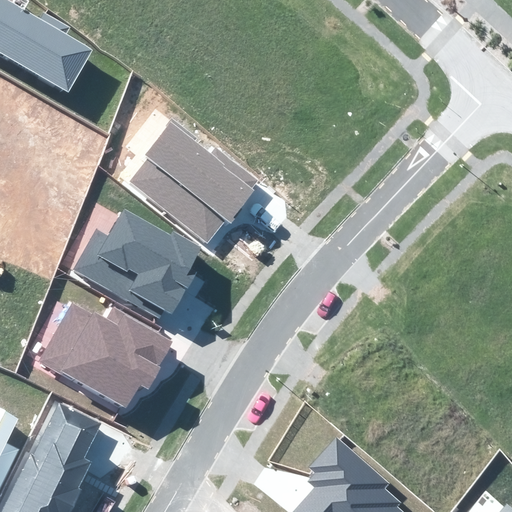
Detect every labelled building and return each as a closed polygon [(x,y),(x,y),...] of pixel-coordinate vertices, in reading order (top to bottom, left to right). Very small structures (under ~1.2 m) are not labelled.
[(0,0),(0,51),(68,90),(92,50),(65,34),(70,27),(43,12),(39,17),(8,0),(0,0)] [(128,183),(206,243),(224,219),(228,223),(254,190),(252,188),(258,179),(215,146),(210,153),(194,140),(197,137),(172,118),(143,155),(147,158),(128,183)] [(73,269),(160,319),(165,310),(172,314),(196,272),(189,269),(202,246),(173,230),(170,235),(125,209),(109,236),(96,229),(73,269)] [(37,361),(124,410),(140,383),(149,388),(175,341),(114,306),(107,318),(94,311),(93,313),(71,301),(37,361)] [(101,423),(58,403),(33,455),(30,454),(2,511),(70,511),(81,490),(79,489),(91,462),(84,458),(101,423)] [(0,485),(17,449),(7,444),(19,418),(0,408),(0,485)] [(390,483),(336,436),(309,467),(315,472),(307,481),(315,487),(292,511),(403,511),(397,506),(401,502),(385,489),(390,483)]
